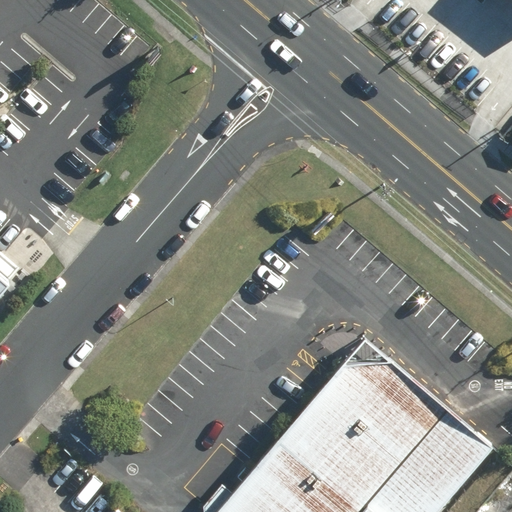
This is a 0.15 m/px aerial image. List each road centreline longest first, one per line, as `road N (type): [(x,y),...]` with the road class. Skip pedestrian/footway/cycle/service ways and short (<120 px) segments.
road 1 (unclassified): [(0,403),(309,54)]
road 2 (primary): [(309,54),(511,229)]
